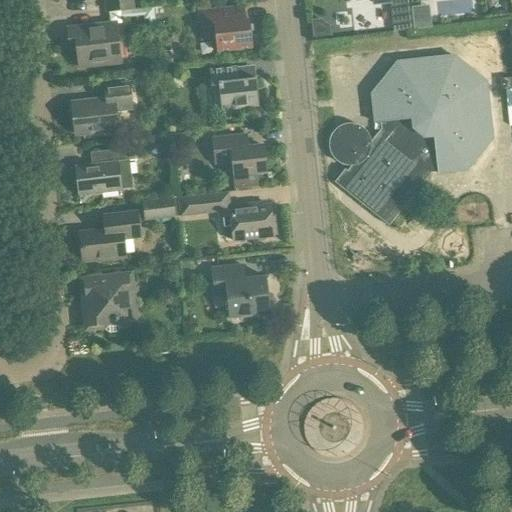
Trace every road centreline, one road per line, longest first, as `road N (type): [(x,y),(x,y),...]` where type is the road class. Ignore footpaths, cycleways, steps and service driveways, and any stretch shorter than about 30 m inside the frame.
road 1 (residential): [(0,373),(41,368),(55,354),(33,0)]
road 2 (residential): [(318,293),(285,0)]
road 3 (tertiary): [(0,459),(282,430)]
road 4 (residential): [(318,293),(503,274)]
road 5 (tertiary): [(386,420),(511,405)]
